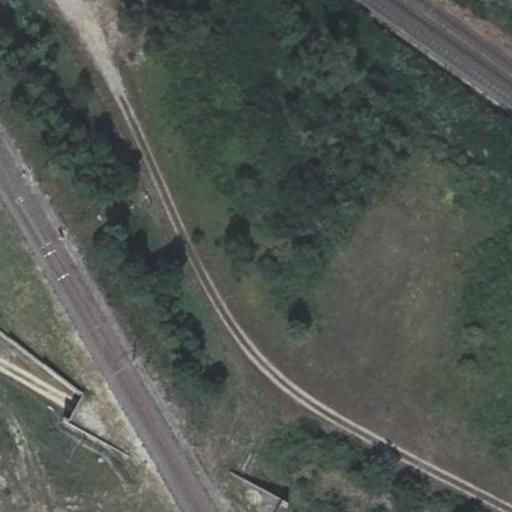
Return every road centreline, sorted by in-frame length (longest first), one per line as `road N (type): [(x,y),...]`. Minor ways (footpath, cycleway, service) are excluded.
road 1 (track): [(511,511),(328,414),(251,354),(209,284),(117,80),(65,0)]
road 2 (track): [(0,364),(267,511)]
